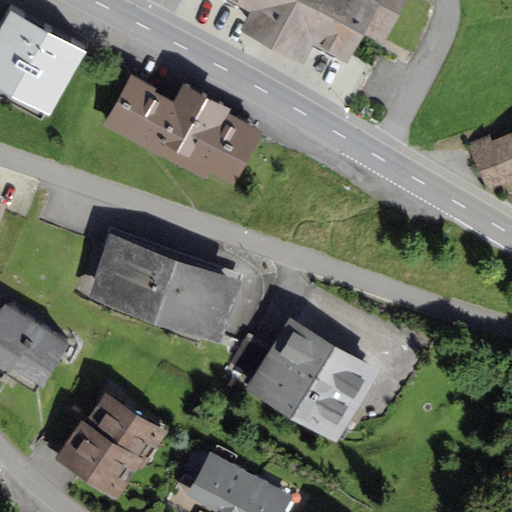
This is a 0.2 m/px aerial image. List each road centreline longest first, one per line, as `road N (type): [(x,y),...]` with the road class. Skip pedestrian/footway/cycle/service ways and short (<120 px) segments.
road 1 (residential): [(0,153),(511,326)]
road 2 (secondary): [(96,0),(511,236)]
road 3 (track): [(448,0),(447,28),(380,158)]
